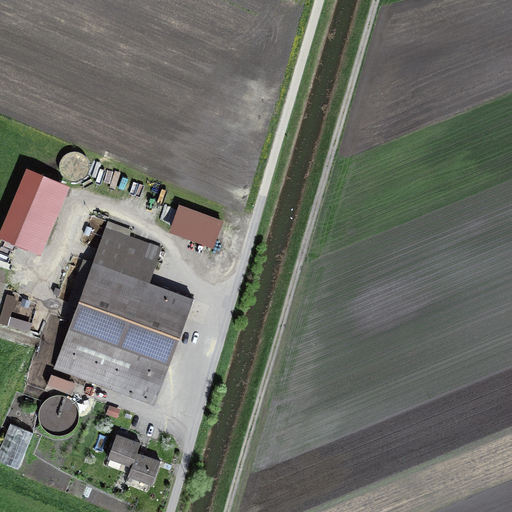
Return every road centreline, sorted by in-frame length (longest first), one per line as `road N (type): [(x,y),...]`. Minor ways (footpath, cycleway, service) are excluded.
road 1 (track): [(226,511),(377,0)]
road 2 (track): [(171,511),(317,0)]
road 3 (track): [(0,271),(37,286),(82,201),(101,203),(162,233),(189,284),(235,299)]
